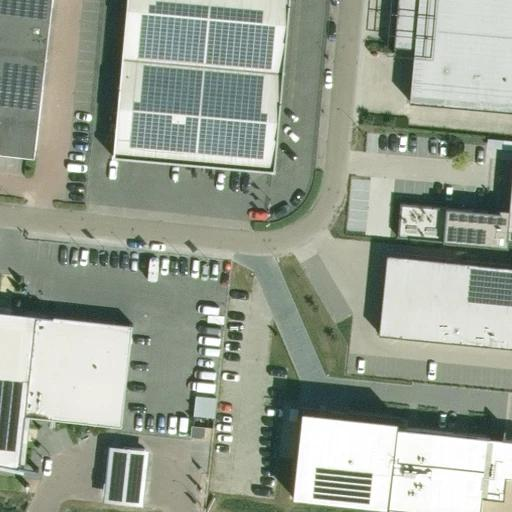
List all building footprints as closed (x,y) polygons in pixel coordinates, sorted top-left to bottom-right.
[(0,0),(0,152),(25,155),(26,155),(34,156),(35,151),(52,0),(0,0)] [(275,171),(290,0),(125,0),(112,156),(275,171)] [(511,0),(397,0),(393,53),(395,53),(395,46),(414,48),(409,101),(424,103),(511,110),(511,0)] [(400,203),(397,237),(510,247),(510,239),(511,238),(511,195),(511,209),(500,208),(499,212),(400,203)] [(228,235),(228,219),(196,218),(196,234),(228,235)] [(511,264),(387,252),(379,334),(511,346),(511,264)] [(122,426),(133,324),(0,309),(0,462),(20,467),(26,415),(122,426)] [(194,385),(195,407),(213,406),(212,384),(194,385)] [(302,408),(292,497),(433,511),(481,511),(483,496),(504,498),(506,476),(511,476),(511,438),(502,438),(490,437),(397,427),(398,419),(302,408)] [(203,440),(205,428),(191,427),(189,438),(203,440)] [(151,450),(111,446),(105,501),(145,505),(151,450)]
